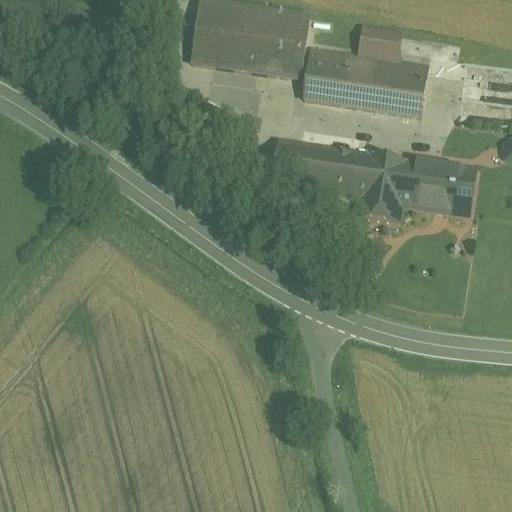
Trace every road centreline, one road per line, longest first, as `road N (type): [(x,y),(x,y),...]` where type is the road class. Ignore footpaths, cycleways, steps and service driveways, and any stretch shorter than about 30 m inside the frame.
road 1 (secondary): [(0,100),(314,308)]
road 2 (unclassified): [(350,511),(314,308)]
road 3 (secondary): [(314,308),(430,346),(511,353)]
